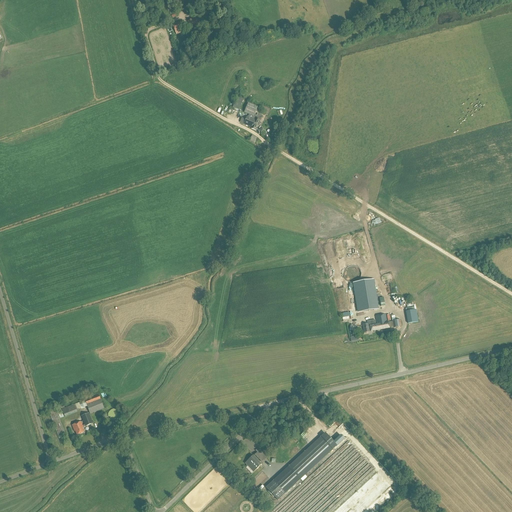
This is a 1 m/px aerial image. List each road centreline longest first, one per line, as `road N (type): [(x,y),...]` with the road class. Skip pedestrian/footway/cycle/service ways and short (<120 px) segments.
road 1 (unclassified): [(161,511),(278,401),(511,346)]
road 2 (unclassified): [(50,463),(0,292)]
road 3 (track): [(118,438),(278,401)]
road 4 (track): [(436,511),(322,393)]
road 5 (unclassified): [(153,511),(118,438),(50,463)]
